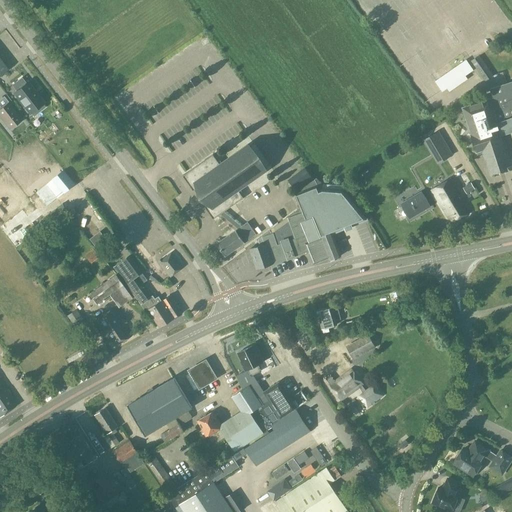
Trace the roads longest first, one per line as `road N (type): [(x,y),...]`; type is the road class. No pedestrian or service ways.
road 1 (tertiary): [(237,313),(2,0)]
road 2 (primary): [(0,439),(237,313)]
road 3 (unclassified): [(408,490),(370,472),(273,333)]
road 4 (primary): [(237,313),(434,259)]
road 5 (unknown): [(329,416),(253,472),(248,488),(257,511)]
